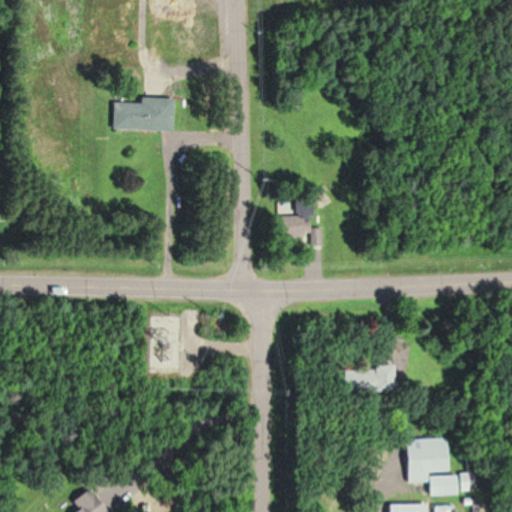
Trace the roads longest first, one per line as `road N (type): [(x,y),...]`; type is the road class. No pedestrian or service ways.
road 1 (residential): [(235,0),(246,293),(260,317),(261,511)]
road 2 (residential): [(0,286),(246,293),(511,280)]
